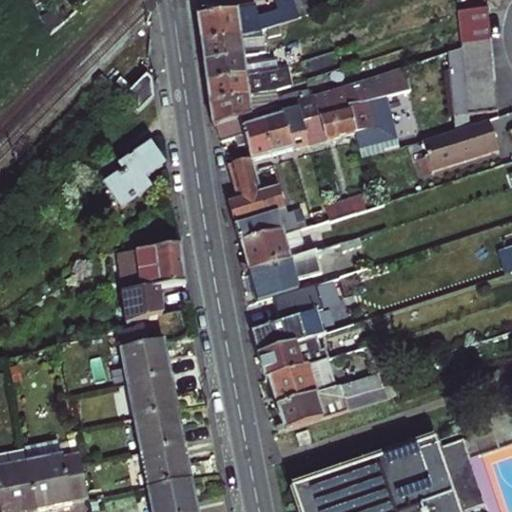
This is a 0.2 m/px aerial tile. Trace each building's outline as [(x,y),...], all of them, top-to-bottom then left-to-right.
[(300,0),(294,2),(299,26),(344,11),(341,0),(300,0)] [(199,18),(202,44),(245,38),(265,35),(269,35),(299,26),(294,2),(286,3),(288,17),(268,22),(266,8),(224,15),(199,18)] [(457,13),(457,15),(459,27),(490,24),(488,10),(457,13)] [(460,36),(460,41),(491,38),(490,24),(459,27),(460,36)] [(245,38),(202,44),(205,63),(248,57),(265,55),(271,54),(269,35),(265,35),(245,38)] [(461,53),(462,56),(493,53),(491,38),(460,41),(461,53)] [(454,130),(469,125),(468,114),(467,100),(465,86),(463,71),(462,56),(461,53),(446,58),(454,130)] [(463,71),(494,67),(493,53),(462,56),(463,71)] [(248,57),(205,63),(208,85),(251,79),(270,76),(282,72),(281,59),(266,61),(265,55),(248,57)] [(387,99),(423,91),(416,67),(333,93),(339,114),(351,111),(357,134),(362,152),(401,144),(387,99)] [(463,71),(465,86),(496,82),(494,67),(463,71)] [(251,79),(208,85),(210,104),(253,98),(265,96),(274,95),(277,94),(281,93),(280,91),(296,86),(292,69),(282,72),(270,76),(251,79)] [(126,94),(141,108),(156,92),(154,80),(144,75),(126,94)] [(465,86),(467,100),(498,97),(496,82),(465,86)] [(323,119),(306,124),(312,147),(357,134),(351,111),(339,114),(333,93),(318,98),(323,119)] [(265,96),(253,98),(210,104),(214,130),(222,127),(262,115),(277,110),(275,102),(274,95),(265,96)] [(468,114),(499,111),(498,97),(467,100),(468,114)] [(323,119),(318,98),(282,109),(294,152),(312,147),(306,124),(323,119)] [(273,158),(294,152),(282,109),(277,110),(262,115),(273,158)] [(254,163),(273,158),(262,115),(222,127),(226,142),(240,138),(243,148),(250,146),(254,163)] [(423,179),(499,154),(490,125),(422,147),(427,160),(418,163),(423,179)] [(117,169),(104,149),(81,173),(96,193),(104,188),(119,210),(147,191),(141,182),(161,169),(147,148),(117,169)] [(255,167),(254,163),(233,169),(233,173),(234,176),(256,169),(255,167)] [(229,207),(235,228),(270,219),(282,216),(287,215),(281,191),(263,195),(256,169),(234,176),(242,203),(229,207)] [(329,207),(333,225),(370,213),(365,195),(329,207)] [(312,216),(315,225),(325,222),(323,213),(312,216)] [(270,219),(235,228),(250,277),(292,264),(308,258),(301,235),(289,239),(282,216),(270,219)] [(299,228),(301,235),(307,233),(306,226),(299,228)] [(340,248),(343,256),(362,250),(359,242),(342,247),(340,248)] [(178,247),(118,255),(128,325),(163,315),(159,286),(183,283),(178,247)] [(281,289),(323,275),(317,255),(308,258),(292,264),(250,277),(258,305),(266,303),(283,297),(281,289)] [(266,303),(274,327),(316,313),(322,311),(315,287),(283,297),(266,303)] [(317,339),(324,337),(316,313),(274,327),(253,333),(257,358),(317,339)] [(167,338),(120,346),(128,386),(174,377),(167,338)] [(329,362),(331,362),(328,352),(322,354),(317,339),(257,358),(265,383),(266,382),(269,381),(305,370),(317,366),(323,364),(329,362)] [(372,348),(376,360),(392,355),(389,343),(372,348)] [(379,369),(381,377),(393,373),(410,368),(407,360),(379,369)] [(336,391),(340,390),(331,362),(329,362),(323,364),(317,366),(305,370),(269,381),(266,382),(275,411),(279,410),(336,391)] [(381,377),(389,400),(401,397),(393,373),(381,377)] [(174,377),(128,386),(135,420),(180,412),(174,377)] [(275,411),(283,434),(389,400),(381,377),(340,390),(336,391),(279,410),(275,411)] [(135,420),(142,458),(187,449),(180,412),(135,420)] [(476,511),(487,508),(465,445),(440,454),(436,443),(294,492),(300,511),(476,511)] [(56,444),(22,451),(33,511),(67,511),(67,508),(85,504),(76,456),(59,459),(56,444)] [(142,458),(149,493),(194,485),(187,449),(142,458)] [(0,511),(33,511),(22,451),(0,455),(0,511)] [(199,511),(194,485),(149,493),(152,511),(199,511)]
